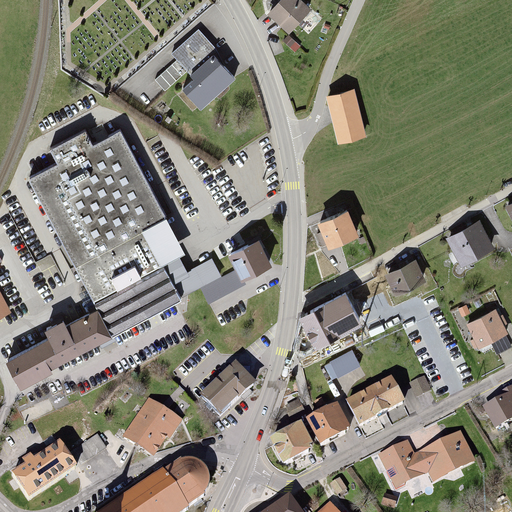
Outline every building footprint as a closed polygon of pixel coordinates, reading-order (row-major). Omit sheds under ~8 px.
[(279,0),(268,13),(287,30),(307,8),(297,0),(279,0)] [(183,87),(200,107),(243,72),(229,56),(223,61),(198,31),(171,54),(177,61),(155,80),(165,92),(188,73),(193,78),(183,87)] [(354,89),(328,95),(339,138),(365,132),(354,89)] [(50,331),(9,353),(23,379),(182,293),(163,258),(182,248),(118,130),(95,143),(87,129),(49,150),(55,161),(30,174),(100,304),(67,321),(64,315),(46,324),(50,331)] [(331,240),(359,228),(349,206),(321,218),(331,240)] [(483,219),(449,236),(460,258),(494,241),(483,219)] [(256,234),(229,249),(242,273),(269,258),(256,234)] [(417,258),(387,271),(395,290),(425,276),(417,258)] [(212,261),(175,279),(181,291),(218,273),(212,261)] [(305,314),(320,345),(360,325),(345,294),(305,314)] [(496,310),(467,323),(477,343),(505,330),(496,310)] [(338,376),(358,366),(351,352),(331,363),(338,376)] [(233,363),(200,395),(221,417),(254,385),(233,363)] [(425,378),(410,385),(416,397),(431,390),(425,378)] [(370,392),(346,404),(358,430),(378,420),(382,418),(385,416),(405,407),(392,381),(370,392)] [(511,392),(485,406),(497,431),(511,424),(511,392)] [(150,401),(127,435),(155,455),(179,421),(150,401)] [(337,402),(307,418),(322,446),(352,429),(337,402)] [(295,405),(285,410),(289,418),(299,412),(295,405)] [(303,422),(270,438),(283,464),(315,448),(303,422)] [(431,476),(435,482),(476,461),(461,432),(415,456),(408,442),(378,457),(395,489),(405,484),(408,488),(431,476)] [(97,437),(67,457),(76,470),(106,451),(97,437)] [(60,445),(10,476),(27,503),(77,473),(60,445)] [(165,468),(100,511),(183,511),(191,507),(206,494),(209,487),(211,480),(209,470),(204,463),(197,459),(190,458),(181,458),(165,468)] [(348,493),(340,481),(330,488),(338,500),(348,493)] [(301,511),(290,495),(265,511),(301,511)] [(397,498),(386,496),(384,506),(395,508),(397,498)]
